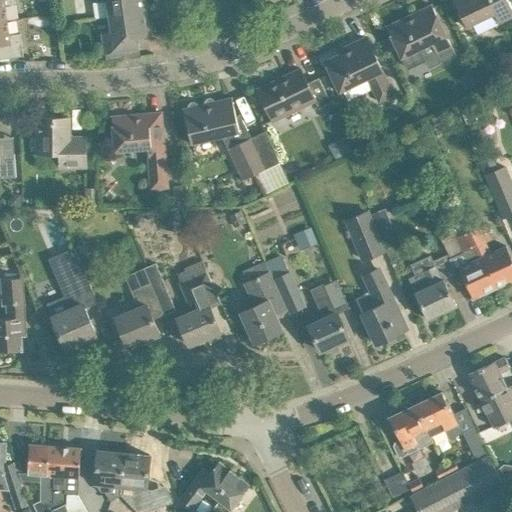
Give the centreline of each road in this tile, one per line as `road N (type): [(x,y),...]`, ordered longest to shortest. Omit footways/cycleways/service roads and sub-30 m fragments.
road 1 (residential): [(263,426),(316,411),(511,325)]
road 2 (residential): [(0,393),(263,426)]
road 3 (residential): [(0,77),(184,68),(242,45)]
